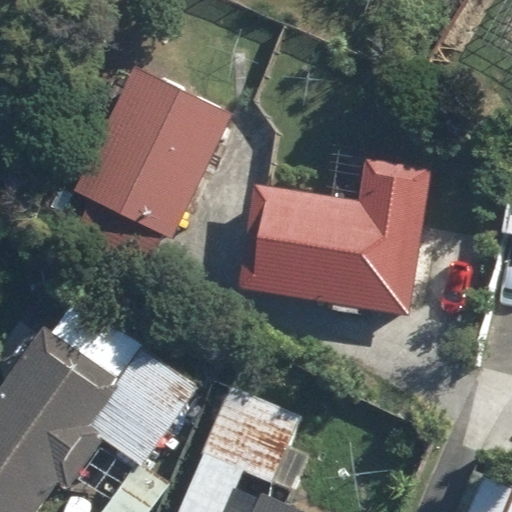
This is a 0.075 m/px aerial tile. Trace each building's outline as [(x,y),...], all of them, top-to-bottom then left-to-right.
[(240,115),(132,66),(55,234),(151,278),(168,240),(180,246),(240,115)] [(373,160),(367,200),(262,184),(244,295),(420,322),(444,171),(373,160)] [(153,349),(82,299),(58,333),(129,383),(153,349)] [(58,333),(52,329),(0,402),(0,511),(48,511),(69,483),(78,490),(111,442),(95,431),(129,383),(58,333)] [(148,467),(206,384),(154,348),(153,349),(129,383),(95,431),(111,442),(148,467)] [(229,511),(239,490),(247,472),(299,494),(314,458),(290,447),(302,418),(237,391),(185,511),(229,511)] [(116,511),(157,511),(176,487),(148,467),(116,511)] [(511,511),(511,482),(497,475),(479,511),(511,511)] [(305,511),(273,498),(271,503),(239,490),(229,511),(305,511)]
